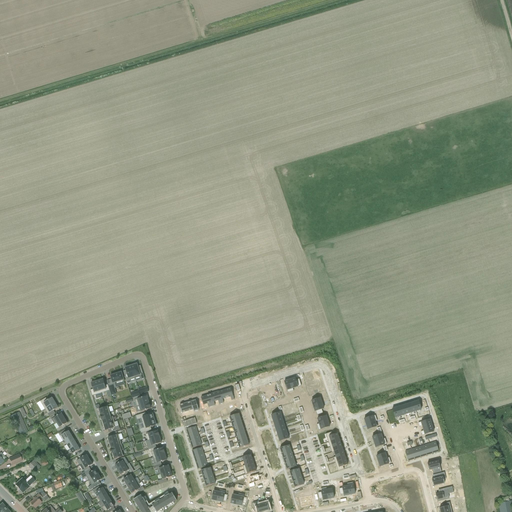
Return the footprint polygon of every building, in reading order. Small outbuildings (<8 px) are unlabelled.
[(137,364),(131,366),(136,381),(135,378),(140,377),(141,380),(144,379),(140,366),(138,367),(137,364)] [(136,382),(136,381),(131,366),(125,368),(126,370),(123,371),(127,384),(131,383),(130,380),(135,378),(136,382)] [(111,396),(116,394),(114,389),(117,388),(115,382),(124,380),(121,372),(121,373),(117,374),(114,375),(111,376),(110,376),(113,385),(109,387),(111,396)] [(295,378),(290,380),(292,388),(298,387),(297,385),(295,379),(295,378)] [(98,381),(97,381),(101,393),(109,391),(107,384),(105,385),(103,379),(102,380),(102,379),(98,380),(98,381)] [(290,380),(284,381),(285,382),(286,388),(287,390),(292,388),(290,380)] [(92,396),(101,393),(97,381),(96,382),(96,381),(92,382),(92,383),(91,383),(93,390),(90,390),(92,396)] [(220,392),(223,403),(224,403),(223,400),(230,397),(231,401),(234,400),(231,388),(220,392)] [(223,403),(220,392),(218,392),(211,394),(215,406),(214,402),(218,401),(219,404),(223,403)] [(215,406),(211,394),(211,395),(201,398),(203,406),(207,404),(208,408),(215,406)] [(137,406),(139,405),(149,402),(147,396),(135,400),(137,406)] [(40,402),(45,409),(55,403),(52,398),(47,401),(46,398),(40,402)] [(314,400),(311,401),(313,406),(322,404),(320,398),(319,399),(314,400)] [(419,401),(413,403),(416,411),(421,410),(419,401)] [(151,408),(149,402),(139,405),(141,411),(151,408)] [(194,412),(191,402),(179,405),(182,414),(193,410),(194,412)] [(55,403),(45,409),(50,417),(50,416),(55,413),(54,411),(58,408),(55,403)] [(322,404),(313,406),(315,412),(317,411),(323,409),(324,409),(322,404)] [(100,415),(110,412),(108,407),(99,410),(100,415)] [(398,408),(392,409),(393,410),(394,416),(395,418),(400,416),(398,408)] [(28,432),(19,412),(10,416),(19,436),(28,432)] [(110,412),(100,415),(102,420),(112,417),(110,412)] [(141,419),(143,423),(154,420),(153,417),(154,417),(153,414),(147,416),(146,413),(136,416),(137,420),(141,419)] [(280,413),(271,415),(273,421),(282,418),(280,413)] [(54,418),(57,423),(64,418),(62,414),(54,418)] [(231,422),(241,419),(239,414),(229,417),(231,422)] [(319,418),(317,419),(319,424),(328,421),(326,416),(319,418)] [(373,416),(364,419),(366,425),(375,422),(373,416)] [(104,425),(115,422),(113,417),(112,417),(102,420),(104,425)] [(67,423),(64,418),(57,423),(60,428),(67,423)] [(40,423),(44,429),(51,426),(47,419),(40,423)] [(242,425),(241,419),(231,422),(233,428),(242,425)] [(430,419),(421,422),(421,424),(422,426),(424,431),(424,433),(425,435),(434,432),(430,419)] [(155,422),(154,420),(143,423),(144,428),(140,429),(141,433),(151,430),(150,427),(157,425),(156,422),(155,422)] [(328,421),(319,424),(321,430),(323,429),(329,427),(330,427),(328,421)] [(115,422),(104,425),(105,431),(109,430),(110,433),(117,430),(115,422)] [(375,422),(366,425),(368,430),(376,427),(375,422)] [(242,425),(233,428),(234,433),(244,430),(242,425)] [(186,430),(188,436),(197,433),(195,427),(186,430)] [(64,440),(71,436),(72,436),(69,431),(67,432),(65,430),(58,434),(63,441),(64,440)] [(234,433),(236,438),(245,435),(244,430),(234,433)] [(146,435),(148,441),(160,437),(158,431),(146,435)] [(108,438),(109,443),(120,440),(118,435),(117,435),(116,432),(111,434),(112,437),(108,438)] [(331,442),(339,439),(337,434),(333,435),(332,432),(326,434),(327,438),(329,437),(331,442)] [(197,433),(188,436),(190,442),(199,439),(197,433)] [(287,433),(278,436),(280,442),(288,439),(287,433)] [(381,434),(372,437),(374,443),(383,440),(381,434)] [(247,440),(245,435),(236,438),(238,443),(247,440)] [(67,445),(74,441),(71,436),(64,440),(67,445)] [(161,443),(160,437),(148,441),(150,440),(152,446),(161,443)] [(201,445),(199,439),(190,442),(192,448),(201,445)] [(120,440),(109,443),(111,449),(120,446),(122,446),(120,440)] [(247,440),(238,443),(239,448),(249,445),(247,440)] [(383,440),(374,443),(376,448),(384,445),(383,440)] [(74,441),(67,445),(70,449),(77,445),(74,441)] [(436,442),(430,444),(433,454),(439,452),(436,442)] [(332,447),(334,452),(343,449),(341,444),(332,447)] [(427,456),(433,454),(430,444),(424,446),(427,456)] [(77,445),(70,449),(73,454),(80,450),(77,445)] [(284,453),(293,450),(291,445),(282,448),(284,453)] [(427,456),(424,446),(418,448),(421,458),(427,456)] [(150,449),(153,458),(165,454),(163,448),(159,450),(158,447),(150,449)] [(192,451),(194,457),(204,454),(202,448),(192,451)] [(421,458),(418,448),(412,450),(415,459),(421,458)] [(344,454),(343,449),(334,452),(336,457),(344,454)] [(293,450),(284,453),(285,458),(295,455),(293,450)] [(408,461),(415,459),(412,450),(405,452),(408,461)] [(121,451),(113,454),(114,459),(124,456),(122,451),(121,451)] [(385,453),(376,456),(378,462),(387,459),(385,453)] [(8,459),(12,466),(22,461),(19,454),(8,459)] [(165,454),(153,458),(155,464),(167,460),(165,454)] [(206,460),(204,454),(194,457),(196,463),(206,460)] [(80,466),(89,460),(87,455),(77,461),(80,466)] [(295,455),(285,458),(287,464),(296,461),(295,455)] [(387,459),(378,462),(380,467),(389,464),(387,459)] [(92,465),(89,460),(80,466),(83,471),(83,470),(85,473),(90,469),(89,467),(92,465)] [(206,460),(196,463),(198,469),(208,466),(206,460)] [(348,465),(346,460),(337,462),(339,467),(337,468),(338,472),(344,470),(343,467),(348,465)] [(34,473),(39,469),(33,461),(28,466),(34,473)] [(115,466),(118,471),(126,466),(123,461),(115,466)] [(296,461),(287,464),(289,469),(298,466),(296,461)] [(433,474),(441,472),(439,461),(427,464),(429,470),(432,470),(433,474)] [(129,471),(126,466),(118,471),(121,475),(129,471)] [(161,474),(170,471),(169,466),(159,469),(161,474)] [(201,471),(203,476),(212,473),(210,468),(201,471)] [(291,477),(301,474),(299,469),(290,472),(291,477)] [(89,481),(99,475),(96,470),(86,476),(89,481)] [(170,471),(161,474),(162,480),(172,477),(170,471)] [(212,473),(203,476),(204,481),(214,478),(212,473)] [(432,480),(433,486),(444,484),(443,480),(446,479),(444,473),(438,474),(439,478),(432,480)] [(259,474),(249,477),(251,484),(249,484),(251,488),(254,487),(255,486),(254,483),(261,481),(259,474)] [(293,482),(302,479),(301,474),(291,477),(293,482)] [(22,479),(15,485),(19,490),(19,492),(20,493),(22,493),(22,494),(29,488),(29,487),(35,481),(30,475),(24,481),(22,479)] [(99,475),(89,481),(92,486),(92,485),(96,483),(102,480),(99,475)] [(123,480),(126,484),(134,480),(131,475),(123,480)] [(214,478),(204,481),(206,487),(215,484),(214,478)] [(304,485),(302,479),(293,482),(295,488),(304,485)] [(62,480),(51,485),(52,487),(55,486),(56,489),(57,490),(63,488),(61,483),(63,482),(62,480)] [(137,484),(134,480),(126,484),(129,489),(137,484)] [(137,484),(129,489),(132,494),(140,489),(137,484)] [(99,497),(106,492),(103,488),(100,489),(99,487),(92,490),(97,498),(99,497)] [(254,487),(251,488),(250,488),(249,492),(251,491),(253,499),(265,495),(262,488),(255,490),(254,487)] [(440,490),(441,493),(435,494),(437,500),(444,498),(449,497),(448,494),(454,492),(452,487),(440,490)] [(81,491),(76,494),(80,503),(85,500),(81,491)] [(102,501),(109,497),(106,492),(99,497),(102,501)] [(34,501),(31,503),(35,508),(38,506),(40,507),(42,505),(41,503),(44,500),(45,501),(48,498),(44,493),(40,496),(39,494),(33,499),(34,501)] [(152,505),(152,504),(152,505),(153,507),(150,509),(142,496),(141,495),(133,500),(133,501),(134,500),(140,511),(157,511),(176,501),(177,501),(172,493),(171,493),(152,505)] [(312,496),(300,498),(301,508),(314,505),(312,496)] [(111,502),(109,497),(102,501),(100,502),(103,507),(111,502)] [(511,511),(511,506),(511,502),(509,502),(508,497),(500,499),(501,504),(499,504),(500,511),(511,511)] [(259,501),(252,503),(253,507),(257,506),(258,511),(262,511),(269,510),(267,503),(260,505),(259,501)] [(105,511),(114,507),(111,502),(103,507),(105,511)] [(439,508),(439,511),(451,511),(450,502),(442,504),(443,507),(439,508)]
